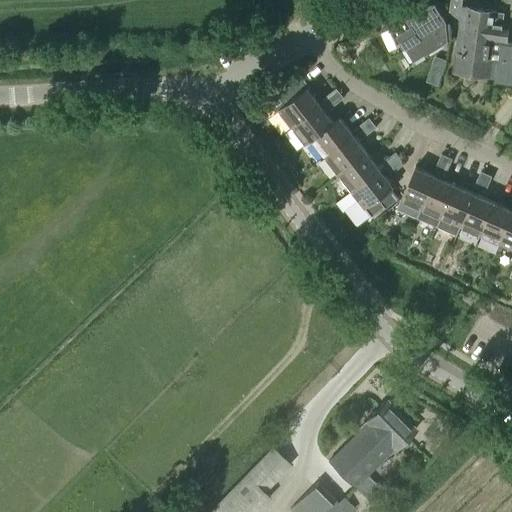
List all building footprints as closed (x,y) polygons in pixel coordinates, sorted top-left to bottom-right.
[(414,59),(450,38),(448,23),(445,23),(434,5),(429,4),(407,19),(411,25),(398,34),(414,59)] [(501,26),(503,13),(493,11),(493,10),(468,7),(467,13),(461,12),(460,21),(477,23),(475,35),(506,40),(507,27),(501,26)] [(455,53),(456,53),(454,71),(496,77),(495,82),(511,84),(511,42),(505,42),(506,40),(475,35),(477,23),(460,21),(455,53)] [(431,70),(428,80),(438,83),(442,73),(431,70)] [(291,126),(320,104),(306,87),(308,86),(301,76),(281,92),(288,102),(278,109),(291,126)] [(337,102),(343,98),(336,88),(330,93),(337,102)] [(330,108),(337,102),(330,93),(323,98),(330,108)] [(305,144),(311,140),(310,139),(333,122),(320,104),(291,126),(305,144)] [(324,156),(352,135),(339,117),(333,122),(310,139),(311,140),(324,156)] [(370,132),(375,128),(368,118),(362,123),(370,132)] [(362,138),(370,132),(362,123),(355,128),(362,138)] [(337,173),(365,152),(352,135),(324,156),(337,173)] [(351,191),(379,169),(365,152),(337,173),(351,191)] [(396,166),(402,162),(395,152),(389,157),(396,166)] [(448,166),(451,159),(441,155),(438,162),(448,166)] [(379,169),(351,191),(364,208),(365,207),(372,216),(385,206),(386,208),(398,199),(390,188),(392,187),(384,175),(396,166),(389,157),(382,162),(384,165),(379,169)] [(435,177),(417,218),(437,227),(455,185),(442,180),(448,166),(438,162),(434,170),(438,171),(435,177)] [(417,218),(435,177),(415,168),(400,200),(396,209),(417,218)] [(488,184),(491,177),(480,172),(477,179),(488,184)] [(484,192),(488,184),(477,179),(474,187),(484,192)] [(460,227),(475,194),(455,185),(437,227),(456,235),(460,227)] [(480,236),(494,203),(475,194),(460,227),(480,236)] [(499,244),(511,215),(511,210),(494,203),(480,236),(499,244)] [(511,249),(511,215),(499,244),(511,249)] [(394,449),(415,429),(385,399),(364,420),(366,422),(327,460),(353,486),(392,447),(394,449)] [(254,511),(271,496),(264,490),(289,464),(270,446),(244,474),(206,511),(254,511)] [(337,501),(317,481),(289,508),(292,511),(351,511),(355,508),(342,495),(337,501)]
